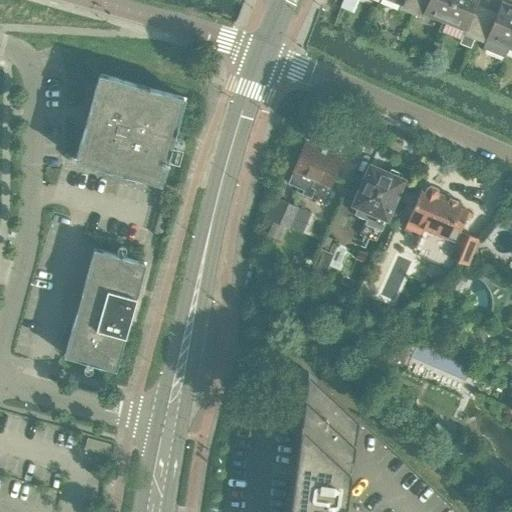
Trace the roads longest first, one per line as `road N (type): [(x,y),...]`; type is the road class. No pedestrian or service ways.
road 1 (tertiary): [(169,425),(202,254),(262,52)]
road 2 (residential): [(0,348),(32,190),(22,53),(0,47)]
road 3 (residential): [(511,157),(262,52)]
road 4 (residential): [(262,52),(80,0)]
road 5 (unclassified): [(169,425),(0,378)]
